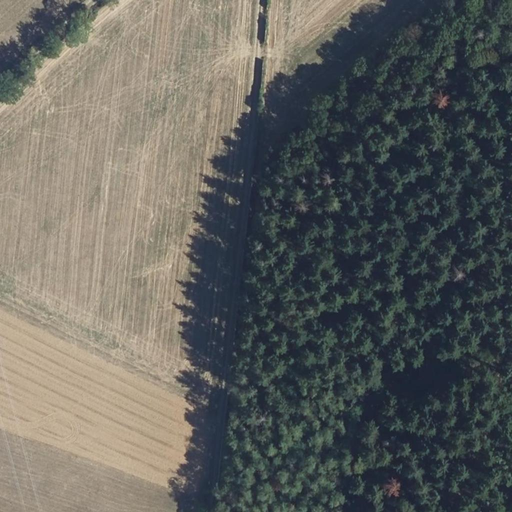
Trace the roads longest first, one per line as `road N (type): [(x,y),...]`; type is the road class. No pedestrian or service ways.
road 1 (track): [(210,511),(259,0)]
road 2 (track): [(511,182),(459,223),(402,307),(348,511)]
road 3 (track): [(451,511),(483,428),(511,382)]
road 4 (track): [(104,0),(0,86)]
